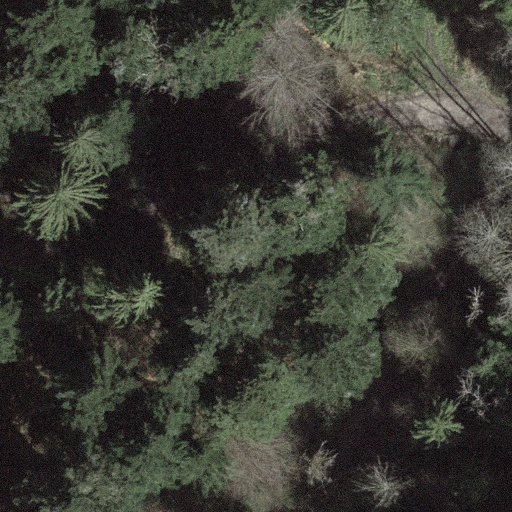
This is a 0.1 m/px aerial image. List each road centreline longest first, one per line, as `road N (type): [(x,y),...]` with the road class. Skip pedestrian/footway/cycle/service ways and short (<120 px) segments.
road 1 (track): [(0,235),(435,95),(511,91)]
road 2 (track): [(366,511),(451,230),(511,131)]
